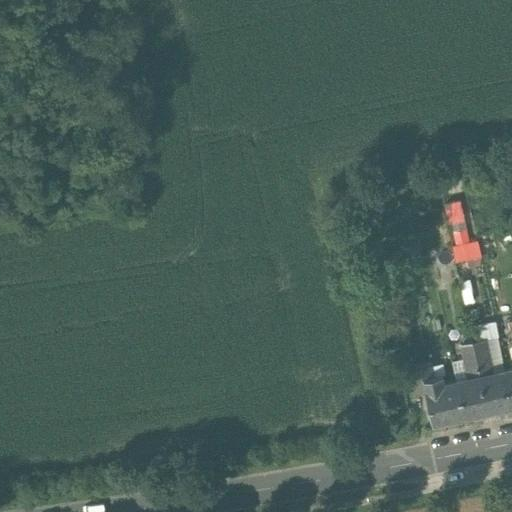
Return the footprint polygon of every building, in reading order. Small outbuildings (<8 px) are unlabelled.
[(467,196),(444,201),(458,261),(480,256),(467,196)] [(481,324),(472,326),(475,339),(484,337),(481,324)] [(506,327),(498,328),(500,337),(508,335),(506,327)] [(497,338),(485,340),(473,342),(489,413),(499,411),(499,410),(511,408),(503,372),(504,372),(497,338)] [(473,342),(461,345),(469,379),(458,382),(466,417),(478,415),(479,416),(489,413),(473,342)] [(443,376),(434,378),(430,362),(409,367),(415,395),(426,392),(433,425),(466,417),(458,382),(444,385),(443,376)] [(511,369),(504,372),(503,372),(511,408),(511,407),(511,369)]
